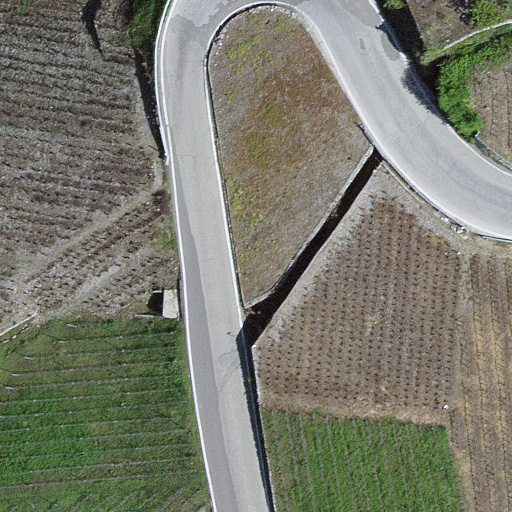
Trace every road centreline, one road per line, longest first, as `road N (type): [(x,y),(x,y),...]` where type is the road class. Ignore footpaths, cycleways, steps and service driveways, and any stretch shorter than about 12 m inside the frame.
road 1 (tertiary): [(201,0),(183,73),(242,511)]
road 2 (tertiary): [(511,202),(467,184),(433,156),(371,73),(332,0)]
